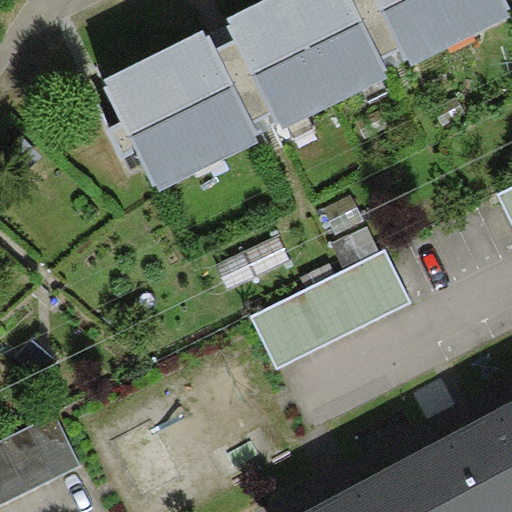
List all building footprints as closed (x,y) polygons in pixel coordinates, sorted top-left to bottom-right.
[(213,14),(100,66),(118,104),(102,111),(121,150),(137,143),(154,179),(260,129),(248,103),(264,95),(274,117),(388,64),(377,43),(394,35),(404,56),(511,6),(508,0),(238,0),(230,4),(238,22),(220,30),(213,14)] [(511,186),(495,195),(511,228),(511,186)] [(379,247),(247,314),(273,364),(405,298),(379,247)] [(432,511),(511,511),(511,399),(403,456),(432,511)] [(53,416),(0,441),(0,500),(76,463),(53,416)] [(432,511),(403,456),(295,511),(432,511)]
